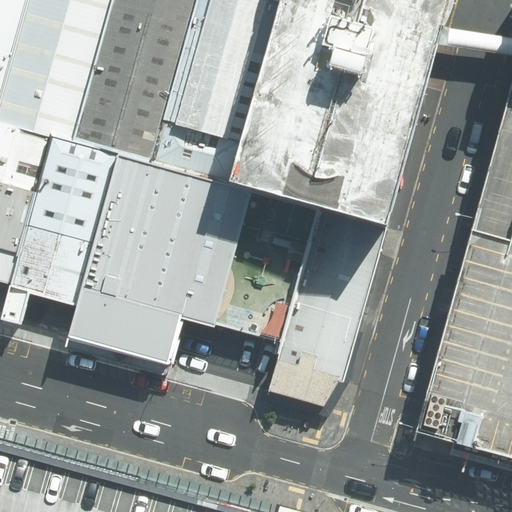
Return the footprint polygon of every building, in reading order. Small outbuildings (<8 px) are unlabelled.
[(0,0),(0,99),(27,0),(0,0)] [(27,0),(0,99),(0,122),(55,138),(72,143),(112,0),(27,0)] [(112,0),(72,143),(121,157),(149,165),(196,0),(112,0)] [(196,0),(149,165),(229,188),(282,5),(263,0),(196,0)] [(285,0),(235,180),(385,222),(434,45),(435,41),(436,37),(439,28),(443,13),(446,0),(285,0)] [(511,461),(511,105),(419,435),(436,440),(511,461)] [(55,138),(0,122),(0,280),(13,284),(55,138)] [(72,143),(55,138),(13,284),(12,287),(78,306),(121,157),(72,143)] [(149,165),(121,157),(78,306),(72,330),(91,335),(170,358),(182,317),(279,345),(317,213),(229,188),(149,165)] [(318,214),(282,344),(270,392),(335,409),(383,232),(318,214)] [(0,511),(277,511),(0,434),(0,511)]
